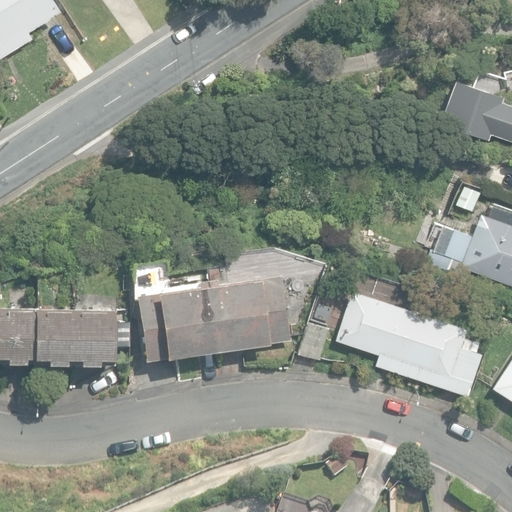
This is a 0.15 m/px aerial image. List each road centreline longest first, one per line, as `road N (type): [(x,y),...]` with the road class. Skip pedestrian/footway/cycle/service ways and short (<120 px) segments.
road 1 (residential): [(511,486),(420,425),(324,403),(209,403),(47,433),(0,426)]
road 2 (tertiary): [(0,157),(251,0)]
